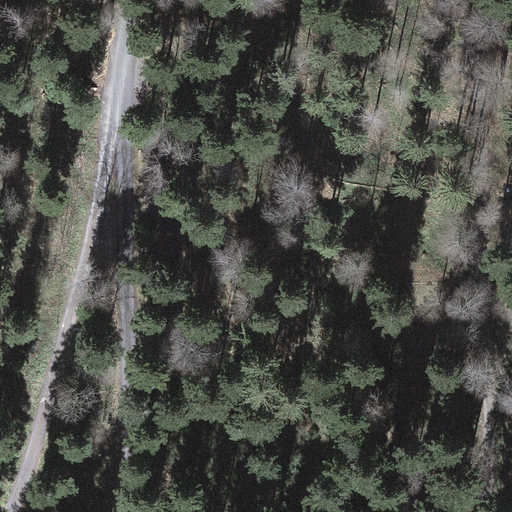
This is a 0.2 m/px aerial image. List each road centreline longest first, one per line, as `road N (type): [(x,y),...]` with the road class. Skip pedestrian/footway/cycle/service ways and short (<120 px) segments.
road 1 (track): [(136,0),(121,109),(135,511)]
road 2 (track): [(477,0),(488,511)]
road 3 (track): [(5,511),(85,277),(121,109)]
